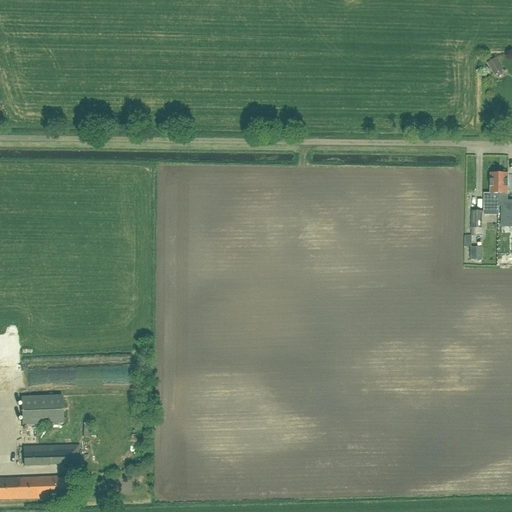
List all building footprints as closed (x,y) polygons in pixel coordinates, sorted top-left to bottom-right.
[(499,59),(491,61),(495,74),(503,72),(499,59)] [(508,174),(490,174),(490,195),(484,195),(483,215),(498,215),(498,206),(501,206),(501,226),(511,226),(511,207),(507,208),(508,174)] [(473,247),(472,260),(484,260),(485,248),(473,247)] [(62,424),(61,396),(21,398),(22,425),(62,424)] [(81,464),(80,445),(22,447),(23,466),(81,464)] [(57,479),(57,477),(0,479),(0,500),(47,498),(47,496),(68,496),(67,478),(57,479)]
